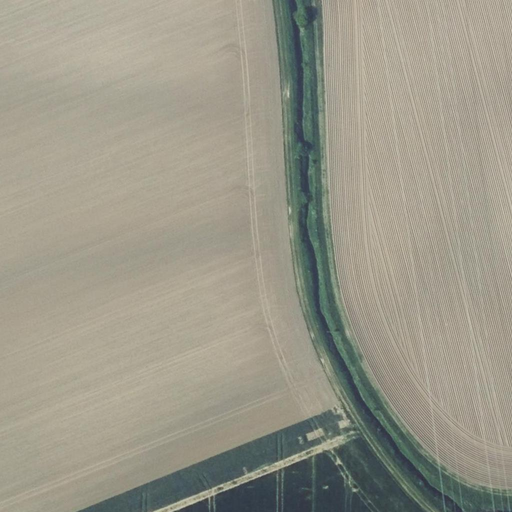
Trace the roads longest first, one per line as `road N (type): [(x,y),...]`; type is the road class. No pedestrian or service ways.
road 1 (track): [(511,493),(470,486),(428,459),(386,407),(343,324),(328,241),(310,0)]
road 2 (track): [(430,511),(341,393),(307,313),(279,0)]
